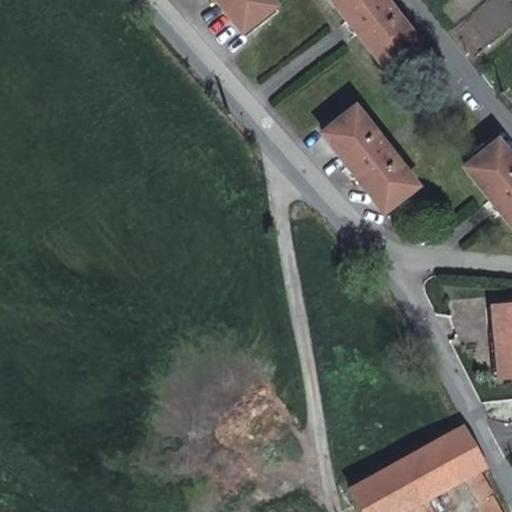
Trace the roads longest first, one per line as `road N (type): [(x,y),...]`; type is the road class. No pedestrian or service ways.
road 1 (residential): [(151,0),(389,255)]
road 2 (residential): [(389,255),(511,478)]
road 3 (residential): [(412,0),(511,126)]
road 4 (unclassified): [(511,267),(389,255)]
